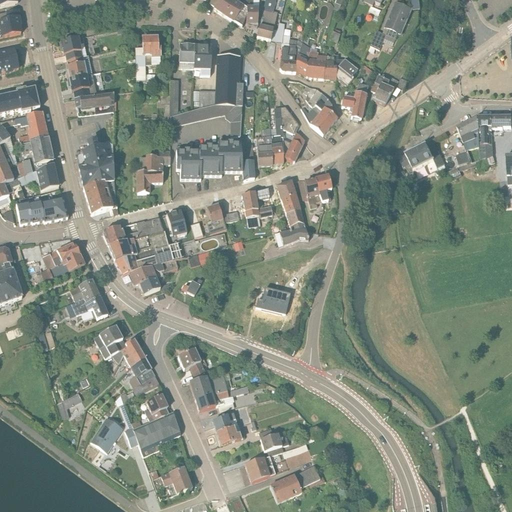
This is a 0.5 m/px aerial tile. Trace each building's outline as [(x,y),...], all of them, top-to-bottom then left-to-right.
[(0,0),(0,8),(15,5),(13,0),(0,0)] [(211,0),(209,4),(214,8),(213,10),(223,17),(234,0),(211,0)] [(234,0),(223,17),(241,30),(245,11),(237,6),(241,0),(234,0)] [(246,0),(245,28),(256,30),(257,0),(246,0)] [(265,0),(256,40),(270,44),(270,43),(274,44),(277,33),(272,31),(277,15),(272,14),(275,0),(265,0)] [(419,0),(412,0),(413,8),(421,7),(419,0)] [(385,26),(382,31),(376,29),(369,44),(379,48),(383,41),(392,45),(398,32),(399,33),(410,8),(395,1),(384,26),(385,26)] [(8,20),(19,18),(19,16),(17,10),(19,10),(6,13),(8,20)] [(6,13),(0,14),(0,39),(20,35),(18,24),(19,24),(18,19),(20,19),(19,18),(8,20),(6,13)] [(279,72),(281,75),(295,76),(295,60),(287,60),(289,42),(289,39),(282,38),(284,27),(279,25),(277,33),(274,44),(281,45),(279,72)] [(340,33),(333,30),(330,39),(337,42),(340,33)] [(157,38),(142,39),(142,49),(135,49),(135,53),(135,64),(135,88),(155,88),(155,75),(145,75),(145,67),(160,66),(160,48),(156,49),(157,38)] [(82,39),(60,43),(61,44),(59,45),(60,51),(62,50),(63,56),(65,56),(66,62),(86,57),(82,39)] [(295,60),(295,76),(306,77),(308,59),(299,58),(301,45),(295,44),(295,42),(289,42),(287,60),(295,60)] [(308,59),(309,45),(301,44),(301,45),(299,58),(308,59)] [(306,77),(324,79),(325,60),(326,60),(326,56),(327,55),(319,55),(319,47),(309,45),(308,59),(306,77)] [(194,47),(179,47),(179,70),(193,71),(194,47)] [(210,48),(194,47),(193,71),(200,72),(199,78),(209,78),(209,72),(210,72),(210,48)] [(0,75),(8,74),(7,72),(18,70),(15,54),(7,55),(7,53),(0,54),(0,75)] [(338,54),(332,54),(333,56),(336,67),(336,77),(345,84),(348,84),(357,72),(356,71),(358,69),(344,58),(338,58),(338,54)] [(325,60),(324,79),(336,79),(336,77),(336,67),(333,56),(326,56),(326,60),(325,60)] [(66,62),(67,68),(66,68),(67,74),(65,74),(67,81),(92,76),(87,57),(86,57),(66,62)] [(216,57),(215,93),(214,107),(241,108),(243,85),(238,85),(239,59),(216,57)] [(366,62),(362,67),(370,73),(374,68),(366,62)] [(99,74),(92,76),(95,90),(102,89),(99,74)] [(375,93),(372,99),(384,104),(399,80),(390,75),(388,79),(378,75),(370,90),(375,93)] [(92,76),(67,81),(68,88),(70,88),(71,94),(73,93),(74,100),(96,97),(95,90),(92,76)] [(407,79),(400,76),(399,80),(396,86),(403,88),(407,79)] [(178,82),(170,82),(170,97),(169,119),(177,117),(178,82)] [(351,117),(361,119),(368,84),(359,82),(355,91),(354,98),(352,111),(351,117)] [(315,105),(321,110),(324,106),(331,112),(334,108),(327,97),(322,92),(316,89),(311,87),(309,91),(305,99),(312,105),(313,103),(315,105)] [(266,90),(269,106),(275,105),(272,89),(266,90)] [(15,93),(0,96),(0,117),(20,113),(20,116),(30,113),(30,112),(39,110),(34,90),(25,92),(25,90),(15,92),(15,93)] [(193,92),(192,106),(199,107),(199,111),(214,107),(215,93),(193,92)] [(96,97),(74,100),(76,109),(80,109),(80,111),(94,109),(97,109),(111,107),(113,107),(113,95),(96,97)] [(344,95),(342,107),(350,108),(349,111),(352,111),(354,98),(344,95)] [(169,119),(170,97),(156,97),(156,109),(164,109),(164,119),(169,119)] [(308,112),(303,108),(300,111),(310,123),(310,124),(323,135),(338,117),(331,112),(324,106),(321,110),(315,105),(312,108),(308,112)] [(97,109),(94,109),(95,115),(113,114),(113,107),(111,107),(111,109),(109,109),(109,111),(97,112),(97,109)] [(177,117),(169,119),(169,126),(169,129),(224,117),(230,124),(230,139),(239,138),(241,108),(214,107),(199,111),(177,117)] [(270,111),(267,111),(269,132),(271,168),(282,167),(280,140),(281,140),(281,131),(279,110),(273,111),(274,124),(271,124),(270,111)] [(298,128),(284,110),(279,110),(281,131),(292,136),(296,128),(298,129),(298,128)] [(28,143),(47,139),(41,115),(1,125),(2,129),(19,124),(20,127),(27,126),(29,132),(26,133),(27,137),(17,139),(18,142),(10,144),(12,150),(29,145),(28,143)] [(478,135),(477,115),(456,126),(465,149),(478,146),(478,140),(478,135)] [(491,126),(491,115),(477,115),(478,135),(480,135),(480,140),(478,140),(478,146),(478,151),(485,151),(485,156),(492,155),(491,142),(489,142),(488,131),(490,131),(490,126),(491,126)] [(510,115),(491,115),(491,126),(502,126),(510,126),(510,115)] [(1,130),(0,130),(0,147),(9,140),(1,130)] [(258,170),(271,169),(271,168),(269,132),(260,132),(260,140),(256,140),(258,170)] [(292,166),(294,165),(304,142),(294,137),(290,146),(282,142),(283,156),(285,156),(283,162),(292,166)] [(20,180),(53,166),(47,139),(28,143),(29,145),(12,150),(13,156),(14,159),(18,158),(19,165),(16,166),(20,180)] [(0,147),(0,162),(13,156),(12,150),(10,144),(9,140),(0,147)] [(432,141),(425,145),(433,159),(437,166),(444,163),(432,141)] [(78,170),(83,191),(96,186),(96,187),(114,184),(112,145),(108,142),(96,146),(95,142),(85,144),(87,153),(82,154),(85,168),(78,170)] [(398,158),(402,167),(404,166),(408,171),(411,169),(433,159),(425,145),(424,143),(404,153),(404,154),(398,158)] [(221,175),(242,175),(239,148),(239,145),(231,145),(232,144),(226,144),(217,145),(216,148),(216,161),(221,161),(221,175)] [(251,147),(239,148),(242,175),(242,184),(254,181),(251,147)] [(216,148),(211,148),(205,148),(205,151),(199,151),(199,152),(199,164),(201,164),(200,178),(221,179),(221,175),(221,161),(216,161),(216,148)] [(455,154),(458,164),(469,160),(466,150),(455,154)] [(183,151),(183,153),(175,152),(175,173),(179,173),(179,182),(200,183),(200,178),(201,164),(199,164),(199,152),(189,152),(189,151),(183,151)] [(155,159),(145,158),(145,159),(140,159),(139,174),(134,174),(135,196),(148,196),(148,186),(162,185),(161,167),(169,167),(169,153),(155,153),(155,159)] [(494,161),(492,155),(485,156),(478,159),(478,160),(474,161),(475,165),(477,169),(485,166),(484,165),(494,161)] [(13,156),(0,162),(0,172),(7,169),(16,166),(14,159),(13,156)] [(437,166),(433,159),(411,169),(416,178),(437,167),(437,166)] [(475,165),(474,161),(471,162),(470,161),(456,165),(445,171),(451,179),(461,174),(458,170),(475,165)] [(39,194),(58,189),(53,166),(20,180),(17,182),(19,189),(36,181),(39,194)] [(7,169),(0,172),(0,188),(13,183),(7,169)] [(315,178),(315,179),(322,201),(331,199),(328,189),(332,188),(328,175),(315,178)] [(322,201),(315,179),(313,180),(312,179),(309,180),(309,181),(297,184),(301,199),(307,197),(308,200),(310,208),(317,206),(316,203),(322,202),(322,201)] [(0,188),(0,209),(9,206),(7,200),(8,200),(7,197),(12,194),(12,193),(19,189),(17,182),(13,183),(0,188)] [(96,186),(83,191),(91,218),(108,212),(110,218),(113,218),(117,217),(117,216),(115,196),(114,184),(96,187),(96,186)] [(281,202),(295,198),(290,185),(276,189),(281,202)] [(38,200),(60,194),(59,193),(23,201),(19,189),(12,193),(12,194),(7,197),(8,200),(7,200),(9,206),(11,214),(13,227),(18,225),(15,209),(27,206),(28,207),(39,205),(38,200)] [(267,191),(254,194),(257,212),(258,220),(272,218),(267,191)] [(51,204),(61,201),(60,194),(38,200),(39,205),(40,206),(51,204)] [(254,194),(241,198),(244,214),(257,212),(254,194)] [(295,198),(281,202),(285,216),(285,217),(299,213),(295,198)] [(61,201),(51,204),(55,224),(67,221),(61,201)] [(51,204),(40,206),(42,216),(41,216),(43,225),(43,226),(55,224),(51,204)] [(42,216),(40,206),(39,205),(28,207),(30,217),(29,217),(31,226),(31,228),(43,225),(41,216),(42,216)] [(28,207),(27,206),(15,209),(18,225),(19,229),(31,226),(29,217),(30,217),(28,207)] [(217,207),(206,211),(210,223),(206,224),(210,236),(226,231),(224,225),(221,217),(217,207)] [(257,212),(244,214),(247,230),(260,228),(258,220),(257,212)] [(221,217),(224,225),(239,222),(238,218),(241,218),(240,213),(237,214),(236,213),(221,217)] [(299,213),(285,217),(289,229),(303,225),(299,213)] [(13,227),(11,214),(4,216),(6,223),(13,227)] [(180,214),(166,218),(171,240),(186,236),(180,214)] [(102,238),(107,249),(162,234),(158,220),(152,222),(152,221),(135,226),(137,234),(123,238),(122,234),(120,234),(119,230),(103,234),(102,238)] [(200,225),(192,227),(195,241),(203,239),(200,225)] [(291,235),(305,230),(303,225),(289,229),(290,232),(291,235)] [(291,235),(290,232),(285,233),(284,230),(280,232),(280,234),(273,237),(274,242),(276,242),(278,250),(308,240),(305,230),(291,235)] [(107,249),(114,264),(168,249),(164,234),(162,234),(107,249)] [(71,247),(74,248),(75,248),(84,269),(86,267),(77,247),(76,248),(74,244),(71,246),(71,247)] [(240,244),(233,246),(235,252),(242,250),(240,244)] [(67,276),(84,269),(75,248),(74,248),(71,247),(57,253),(67,276)] [(121,279),(128,276),(174,263),(181,261),(176,247),(168,249),(114,264),(121,279)] [(3,252),(0,253),(0,271),(3,271),(2,269),(8,267),(14,265),(13,259),(9,260),(7,254),(3,252)] [(67,276),(57,253),(42,260),(47,272),(40,275),(44,286),(67,276)] [(204,254),(197,257),(199,267),(210,264),(208,255),(205,256),(204,254)] [(199,267),(197,257),(187,259),(190,270),(199,267)] [(128,276),(133,290),(138,288),(155,281),(162,279),(161,274),(162,274),(163,276),(169,274),(168,274),(176,271),(174,263),(128,276)] [(0,309),(22,302),(12,273),(10,274),(8,267),(2,269),(3,271),(0,271),(0,309)] [(155,281),(138,288),(143,298),(159,291),(158,288),(155,281)] [(186,294),(193,298),(201,283),(198,281),(195,285),(191,283),(188,289),(184,287),(181,292),(185,295),(186,294)] [(99,299),(91,282),(69,293),(74,305),(83,301),(85,306),(99,299)] [(289,297),(264,291),(259,311),(284,317),(287,305),(289,297)] [(85,306),(83,301),(74,305),(65,309),(70,321),(91,312),(96,322),(107,318),(107,317),(99,299),(85,306)] [(287,305),(284,317),(290,319),(293,306),(287,305)] [(38,307),(29,311),(34,325),(38,324),(34,315),(40,313),(38,307)] [(34,325),(32,326),(35,334),(47,330),(44,322),(38,324),(34,325)] [(115,329),(93,341),(104,362),(111,358),(120,353),(126,350),(124,347),(115,329)] [(43,334),(37,336),(42,353),(48,351),(43,334)] [(50,334),(45,335),(48,344),(47,344),(49,350),(55,348),(50,334)] [(133,342),(124,347),(126,350),(120,353),(122,358),(129,369),(144,361),(133,342)] [(194,351),(177,359),(183,372),(189,370),(195,382),(207,380),(202,369),(198,360),(194,352),(194,351)] [(118,366),(122,358),(120,353),(111,358),(118,366)] [(202,358),(198,360),(202,369),(206,368),(202,358)] [(154,379),(144,361),(129,369),(134,378),(129,381),(128,384),(132,391),(154,379)] [(109,371),(103,375),(103,376),(99,378),(102,382),(113,376),(109,371)] [(195,382),(189,384),(194,402),(226,393),(234,391),(233,388),(231,389),(227,375),(207,381),(207,380),(195,382)] [(154,379),(132,391),(136,399),(159,387),(154,379)] [(227,399),(232,398),(248,394),(246,388),(234,391),(226,393),(227,399)] [(226,393),(194,402),(198,414),(217,408),(218,414),(234,409),(232,404),(233,403),(232,398),(227,399),(226,393)] [(125,395),(120,398),(123,406),(135,400),(131,394),(126,396),(125,395)] [(137,446),(132,432),(130,426),(123,406),(120,398),(115,404),(117,409),(120,407),(128,431),(124,433),(130,449),(137,446)] [(161,398),(145,406),(148,412),(143,414),(149,425),(168,416),(165,411),(167,410),(161,398)] [(61,406),(56,407),(60,423),(65,422),(61,406)] [(246,408),(238,410),(242,423),(250,420),(246,408)] [(140,428),(132,432),(137,446),(143,459),(159,452),(156,447),(180,437),(179,437),(180,437),(172,415),(168,416),(149,425),(140,428)] [(212,423),(215,435),(237,428),(235,423),(237,422),(236,420),(235,421),(233,415),(220,419),(220,420),(212,423)] [(90,444),(107,455),(112,447),(114,447),(115,445),(114,444),(122,431),(105,420),(90,444)] [(132,432),(140,428),(138,422),(130,426),(132,432)] [(215,435),(219,447),(242,440),(238,428),(237,428),(215,435)] [(258,435),(260,442),(273,438),(271,431),(258,435)] [(260,442),(259,442),(263,454),(266,453),(268,458),(283,453),(281,448),(288,446),(284,434),(273,438),(260,442)] [(296,449),(313,443),(312,438),(307,440),(306,438),(294,443),(296,449)] [(305,447),(281,454),(283,461),(307,453),(305,447)] [(244,466),(250,485),(274,476),(269,458),(244,466)] [(313,469),(269,488),(277,506),(300,495),(299,492),(305,488),(308,493),(325,485),(320,474),(316,476),(313,469)] [(191,491),(183,470),(158,479),(152,482),(156,492),(167,488),(171,499),(191,491)] [(149,474),(152,482),(158,479),(155,472),(149,474)]
